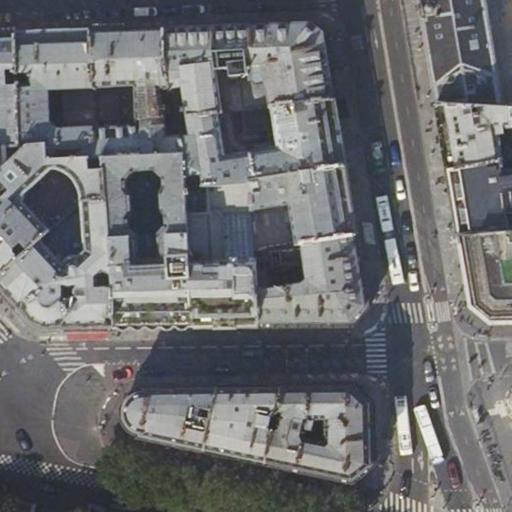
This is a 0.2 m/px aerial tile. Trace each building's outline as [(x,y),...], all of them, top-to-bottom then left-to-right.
[(511,0),(419,0),(421,8),(423,19),(437,104),(511,108),(511,0)] [(276,25),(164,29),(167,64),(174,118),(175,118),(187,116),(219,113),(242,110),(267,107),(271,107),(297,104),(316,102),(325,101),(334,99),(329,67),(323,33),(312,24),(276,25)] [(125,30),(90,31),(94,160),(103,159),(183,155),(180,138),(180,137),(164,138),(163,115),(166,115),(167,118),(170,121),(175,120),(175,118),(174,118),(167,64),(164,29),(125,30)] [(90,31),(16,34),(18,148),(25,147),(46,146),(47,163),(94,160),(90,31)] [(0,34),(0,148),(6,148),(18,148),(16,34),(0,34)] [(339,130),(334,99),(325,101),(316,102),(297,104),(271,107),(267,107),(242,110),(244,132),(275,128),(278,148),(225,156),(219,113),(187,116),(191,136),(180,138),(183,155),(184,177),(203,173),(205,187),(207,187),(250,183),(250,181),(345,166),(339,130)] [(511,108),(437,104),(442,136),(448,172),(511,160),(511,108)] [(8,164),(6,148),(0,148),(0,277),(40,241),(50,231),(24,203),(26,201),(26,200),(26,199),(25,196),(53,171),(58,172),(61,173),(65,175),(69,177),(73,181),(77,186),(80,193),(81,196),(81,200),(81,203),(82,202),(107,200),(103,159),(94,160),(47,163),(46,146),(25,147),(8,164)] [(183,155),(103,159),(107,200),(115,295),(114,329),(127,329),(173,329),(194,328),(186,216),(209,214),(207,187),(205,187),(200,187),(185,189),(185,183),(184,177),(183,155)] [(511,160),(448,172),(452,196),(457,227),(458,236),(511,231),(511,160)] [(350,196),(345,166),(250,181),(250,183),(255,252),(357,236),(350,196)] [(255,252),(250,183),(207,187),(209,214),(186,216),(194,328),(229,328),(259,327),(255,252)] [(115,295),(107,200),(82,202),(86,252),(79,258),(77,257),(73,257),(70,258),(68,259),(65,261),(64,263),(63,265),(40,241),(0,277),(0,290),(8,299),(20,312),(22,311),(25,317),(30,322),(33,325),(37,327),(40,329),(45,330),(48,330),(62,328),(62,330),(78,330),(114,329),(115,295)] [(511,231),(458,236),(463,263),(470,308),(490,325),(511,324),(511,231)] [(366,294),(366,290),(363,271),(357,236),(255,252),(259,327),(308,327),(352,326),(360,316),(368,307),(366,294)] [(276,420),(282,421),(279,433),(273,432),(266,464),(310,474),(353,483),(373,466),(372,434),(371,403),(353,386),(318,386),(282,387),(277,414),(276,420)] [(282,387),(218,388),(213,412),(211,421),(205,451),(237,458),(266,464),(273,432),(272,432),(272,429),(270,427),(268,426),(264,426),(266,416),(270,417),(272,417),(274,416),(276,413),(277,414),(282,387)] [(204,410),(213,412),(218,388),(175,388),(144,389),(144,391),(137,393),(132,395),(130,397),(127,400),(124,406),(123,411),(123,419),(125,425),(127,428),(132,432),(135,434),(138,434),(140,435),(140,437),(173,444),(205,451),(211,421),(199,418),(200,413),(204,410)]
